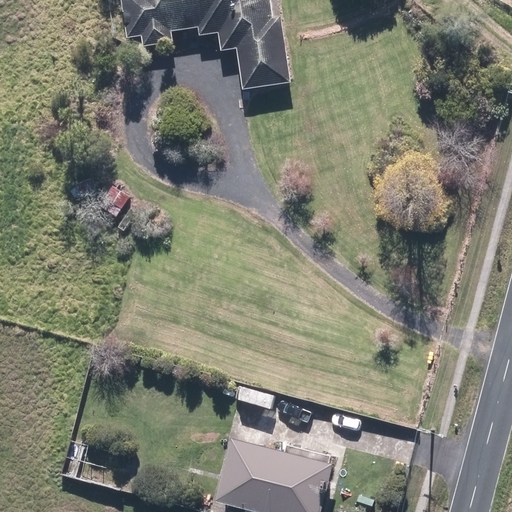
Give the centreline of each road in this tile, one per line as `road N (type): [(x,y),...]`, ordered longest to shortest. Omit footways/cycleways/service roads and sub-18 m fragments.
road 1 (track): [(510,356),(443,333),(319,251),(261,193),(232,120),(203,81),(166,78),(135,89),(129,125),(137,143),(181,174)]
road 2 (tertiary): [(511,351),(469,511)]
